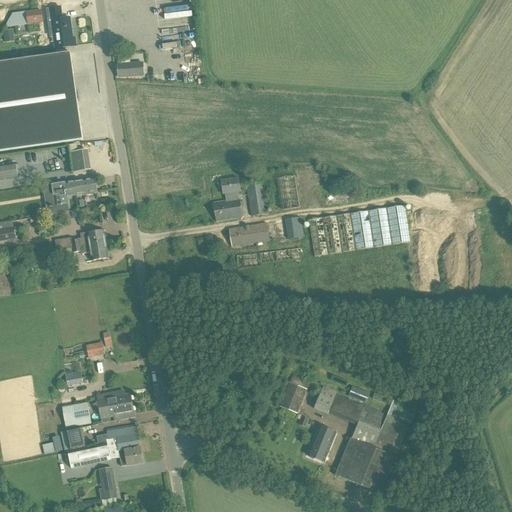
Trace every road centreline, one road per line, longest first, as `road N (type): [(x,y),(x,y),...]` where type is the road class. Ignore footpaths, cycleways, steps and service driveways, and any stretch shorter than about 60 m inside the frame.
road 1 (unclassified): [(171,440),(99,0)]
road 2 (unclassified): [(361,511),(171,440)]
